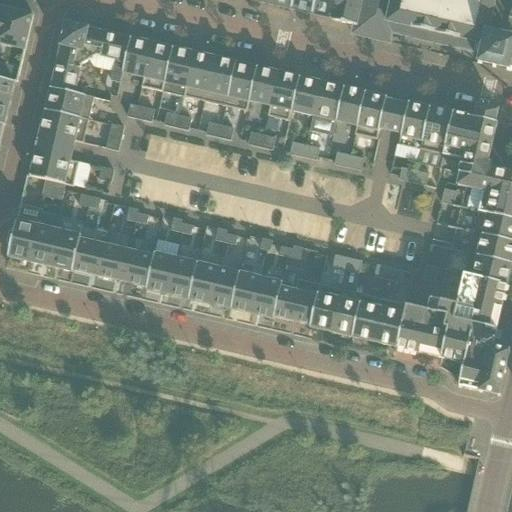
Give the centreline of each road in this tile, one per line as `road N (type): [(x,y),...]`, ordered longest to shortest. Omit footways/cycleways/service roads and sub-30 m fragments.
road 1 (residential): [(508,417),(430,391),(0,294)]
road 2 (residential): [(78,0),(511,95)]
road 3 (residential): [(0,238),(46,0)]
